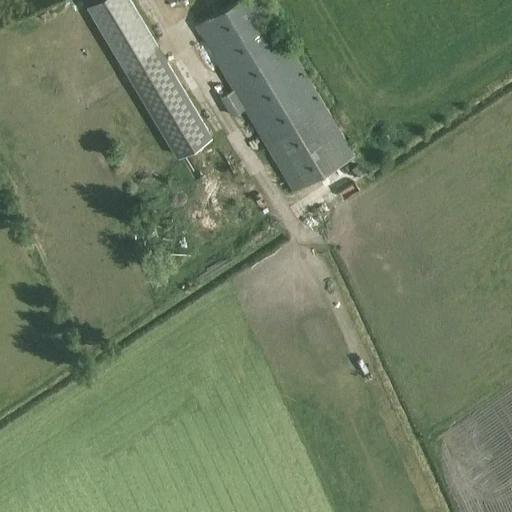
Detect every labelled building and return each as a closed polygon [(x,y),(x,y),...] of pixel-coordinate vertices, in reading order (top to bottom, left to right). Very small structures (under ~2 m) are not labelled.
[(101,0),(89,7),(179,158),(212,138),(130,0),(101,0)] [(356,156),(263,0),(240,0),(196,27),(234,92),(221,100),(233,119),(246,111),(294,193),(356,156)] [(19,25),(41,24),(40,7),(18,8),(19,25)] [(305,192),(285,203),(298,225),(318,213),(305,192)] [(327,242),(346,275),(368,262),(349,229),(327,242)]
